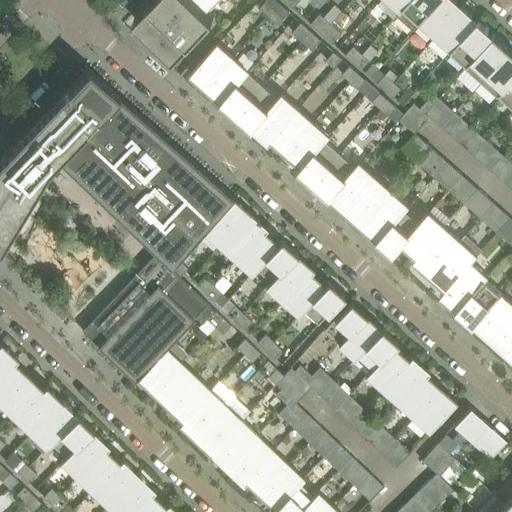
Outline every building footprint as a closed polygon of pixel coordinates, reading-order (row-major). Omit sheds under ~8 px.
[(174,57),(214,16),(207,9),(197,0),(151,0),(134,18),(174,57)] [(215,0),(197,0),(207,9),(215,0)] [(280,3),(276,0),(266,0),(260,8),(269,16),(280,3)] [(391,0),(401,9),(409,0),(391,0)] [(419,21),(438,0),(409,0),(401,9),(397,14),(413,28),(419,21)] [(435,36),(463,5),(462,4),(460,6),(455,2),(456,0),(438,0),(419,21),(435,36)] [(279,24),(290,11),(280,3),(269,16),(279,24)] [(451,50),(479,19),(478,18),(476,21),(471,16),(473,14),(463,5),(435,36),(429,43),(445,58),(451,50)] [(329,11),(324,17),(331,24),(336,18),(329,11)] [(322,33),(331,24),(324,17),(320,14),(311,23),(322,33)] [(468,65),(496,34),(495,33),(492,35),(487,31),(489,28),(479,19),(451,50),(468,65)] [(311,31),(302,22),(293,32),(303,40),(311,31)] [(333,43),(342,33),(331,24),(322,33),(333,43)] [(313,49),(321,39),(311,31),(303,40),(313,49)] [(481,82),(511,48),(496,34),(468,65),(465,67),(481,82)] [(362,35),(353,44),(363,52),(371,43),(362,35)] [(206,87),(234,56),(218,42),(191,73),(206,87)] [(354,62),(362,53),(354,46),(346,55),(354,62)] [(497,96),(500,94),(511,79),(511,48),(481,82),(497,96)] [(334,68),(343,58),(335,51),(326,61),(334,68)] [(362,69),(370,60),(362,53),(354,62),(362,69)] [(248,71),(249,70),(234,56),(206,87),(222,101),(248,71)] [(358,72),(350,65),(341,74),(349,81),(358,72)] [(166,346),(208,303),(169,267),(177,258),(202,230),(233,196),(88,67),(8,151),(40,182),(47,170),(58,159),(93,193),(97,188),(107,197),(103,201),(160,257),(154,263),(149,258),(89,322),(81,329),(134,379),(137,376),(166,346)] [(263,85),(248,71),(222,101),(237,114),(263,85)] [(358,89),(366,79),(358,72),(349,81),(358,89)] [(402,73),(395,81),(401,88),(404,90),(408,85),(408,78),(402,73)] [(395,81),(386,74),(378,84),(386,91),(395,81)] [(511,104),(511,79),(500,94),(511,104)] [(393,97),(401,88),(395,81),(386,91),(393,97)] [(252,128),(279,98),(263,85),(237,114),(252,128)] [(388,99),(380,92),(372,101),(380,108),(388,99)] [(402,105),(410,97),(405,92),(397,101),(402,105)] [(268,142),(299,107),(283,93),(279,98),(252,128),(253,129),(256,126),(261,131),(259,133),(268,142)] [(434,93),(420,107),(426,112),(439,97),(434,93)] [(439,97),(426,112),(430,116),(432,117),(445,102),(439,97)] [(396,106),(397,106),(388,99),(380,108),(376,113),(383,121),(396,106)] [(416,132),(430,116),(426,112),(420,107),(414,102),(399,118),(416,132)] [(287,152),(314,121),(299,107),(268,142),(269,143),(272,139),(287,152)] [(448,131),(461,116),(455,111),(442,126),(448,131)] [(299,169),(325,139),(330,134),(314,121),(287,152),(301,165),(298,168),(299,169)] [(464,146),(477,130),(471,125),(458,140),(464,146)] [(314,183),(341,153),(325,139),(299,169),(314,183)] [(480,160),(493,145),(487,139),(474,155),(480,160)] [(418,162),(431,146),(425,141),(412,156),(418,162)] [(0,248),(37,187),(40,182),(8,151),(4,155),(0,159),(0,248)] [(330,196),(356,166),(341,153),(314,183),(330,196)] [(496,174),(510,159),(504,154),(490,169),(496,174)] [(434,176),(448,161),(442,155),(428,171),(434,176)] [(346,210),(376,176),(360,161),(356,166),(330,196),(346,210)] [(449,189),(463,174),(457,169),(443,184),(449,189)] [(362,225),(393,190),(376,176),(346,210),(362,225)] [(465,203),(478,188),(472,182),(459,198),(465,203)] [(378,239),(404,209),(409,204),(393,190),(362,225),(378,239)] [(218,244),(249,210),(233,196),(202,230),(218,244)] [(481,217),(495,202),(489,197),(475,212),(481,217)] [(393,253),(420,223),(404,209),(378,239),(393,253)] [(234,259),(265,224),(263,226),(257,222),(259,219),(249,210),(218,244),(234,259)] [(497,232),(511,217),(505,211),(491,226),(497,232)] [(415,260),(446,226),(430,212),(420,223),(393,253),(394,253),(403,243),(417,255),(414,259),(415,260)] [(255,268),(281,238),(280,238),(277,241),(263,229),(266,225),(265,224),(234,259),(251,273),(255,268)] [(431,274),(462,240),(446,226),(415,260),(431,274)] [(489,255),(503,239),(496,233),(482,249),(489,255)] [(270,281),(296,252),(281,238),(255,268),(270,281)] [(441,295),(472,260),(477,254),(462,240),(431,274),(446,288),(440,294),(441,295)] [(282,300),(312,266),(296,252),(270,281),(266,286),(282,300)] [(457,309),(485,277),(488,274),(472,260),(441,295),(457,309)] [(297,314),(302,309),(328,280),(327,279),(324,283),(310,270),(313,267),(312,266),(282,300),(297,314)] [(206,292),(213,285),(205,277),(198,285),(206,292)] [(474,323),(501,292),(485,277),(457,309),(458,310),(461,307),(466,312),(464,314),(474,323)] [(318,323),(344,294),(328,280),(302,309),(318,323)] [(214,300),(221,292),(213,285),(206,292),(214,300)] [(490,338),(511,312),(511,300),(501,292),(474,323),(474,324),(477,322),(482,326),(480,329),(490,338)] [(339,342),(365,313),(350,299),(324,329),(339,342)] [(243,313),(234,305),(227,312),(236,321),(243,313)] [(214,325),(223,316),(215,309),(206,318),(214,325)] [(506,352),(511,344),(511,312),(490,338),(491,338),(493,336),(498,340),(496,343),(506,352)] [(244,329),(251,321),(243,313),(236,321),(244,329)] [(355,356),(381,327),(365,313),(339,342),(355,356)] [(222,333),(231,324),(223,316),(214,325),(222,333)] [(366,375),(394,344),(397,341),(381,327),(355,356),(370,370),(366,375)] [(273,342),(265,334),(258,342),(266,349),(273,342)] [(253,345),(245,337),(237,346),(244,353),(253,345)] [(0,373),(17,357),(0,340),(0,373)] [(281,349),(273,342),(266,349),(273,357),(281,349)] [(382,389),(412,354),(411,353),(408,357),(394,344),(366,375),(382,389)] [(252,361),(260,352),(253,345),(244,353),(252,361)] [(152,391),(181,360),(166,346),(137,376),(152,391)] [(425,372),(428,369),(427,367),(424,370),(419,365),(421,362),(412,354),(382,389),(397,403),(425,372)] [(0,402),(28,373),(14,360),(17,357),(0,373),(0,402)] [(167,405),(196,375),(181,360),(152,391),(167,405)] [(312,375),(300,364),(294,370),(306,381),(312,375)] [(312,387),(326,372),(319,366),(312,375),(306,381),(312,387)] [(283,374),(276,367),(268,376),(275,382),(275,381),(276,383),(283,374)] [(440,385),(425,372),(397,403),(413,416),(440,385)] [(0,403),(14,417),(43,387),(28,373),(0,402),(0,403)] [(179,422),(211,389),(196,375),(167,405),(181,418),(178,422),(179,422)] [(326,400),(340,385),(334,380),(320,394),(326,400)] [(30,432),(62,399),(46,384),(43,387),(14,417),(30,432)] [(428,430),(456,399),(440,385),(413,416),(428,430)] [(292,397),(281,387),(276,393),(287,403),(292,397)] [(194,437),(226,404),(211,389),(179,422),(194,437)] [(340,414),(354,399),(348,394),(335,408),(340,414)] [(283,417),(297,402),(296,401),(292,397),(287,403),(278,412),(283,417)] [(46,447),(50,442),(77,414),(77,413),(74,415),(69,411),(72,408),(62,399),(30,432),(46,447)] [(210,452),(242,418),(226,404),(194,437),(210,452)] [(472,439),(487,421),(469,405),(454,423),(472,439)] [(355,428),(369,414),(363,408),(349,423),(355,428)] [(299,432),(313,418),(307,412),(294,427),(299,432)] [(65,456),(92,428),(77,414),(50,442),(65,456)] [(226,467),(258,433),(242,418),(210,452),(211,453),(213,450),(218,455),(216,458),(226,467)] [(489,455),(505,437),(487,421),(472,439),(489,455)] [(371,443),(385,429),(379,423),(365,437),(371,443)] [(314,447),(328,432),(322,427),(308,441),(314,447)] [(76,476),(108,443),(107,442),(105,445),(100,440),(102,437),(92,428),(65,456),(60,461),(76,476)] [(241,482),(273,448),(258,433),(226,467),(227,468),(229,465),(234,470),(232,473),(241,482)] [(386,457),(400,442),(394,437),(380,451),(386,457)] [(329,461),(343,446),(337,441),(323,456),(329,461)] [(428,465),(443,447),(437,442),(421,459),(428,465)] [(91,490),(119,460),(105,447),(109,443),(108,443),(76,476),(91,490)] [(259,492),(288,462),(273,448),(241,482),(242,482),(245,479),(259,492)] [(344,475),(358,460),(352,455),(338,469),(344,475)] [(107,505),(138,472),(137,471),(135,473),(130,468),(132,466),(122,456),(119,460),(91,490),(107,505)] [(29,465),(21,458),(12,467),(20,474),(29,465)] [(271,510),(298,481),(303,476),(288,462),(259,492),(273,506),(270,509),(271,510)] [(0,478),(2,480),(9,472),(1,464),(0,464),(0,478)] [(28,482),(37,473),(29,465),(20,474),(28,482)] [(359,490),(373,475),(367,470),(353,484),(359,490)] [(453,488),(441,475),(437,471),(435,472),(431,476),(447,494),(453,488)] [(113,511),(129,511),(154,487),(153,486),(151,488),(146,484),(148,481),(138,472),(107,505),(113,511)] [(511,477),(509,475),(493,492),(504,503),(511,510),(511,477)] [(273,511),(297,511),(313,495),(298,481),(271,510),(273,511)] [(32,493),(24,485),(16,493),(25,502),(32,493)] [(50,503),(59,494),(51,487),(43,496),(50,503)] [(157,511),(169,501),(168,500),(165,504),(151,491),(155,487),(154,487),(129,511),(157,511)] [(436,505),(419,487),(413,493),(430,511),(436,505)] [(327,511),(334,506),(317,491),(313,495),(297,511),(327,511)] [(41,502),(32,493),(25,502),(33,510),(41,502)] [(58,511),(67,502),(59,494),(50,503),(58,511)] [(180,511),(169,501),(157,511),(180,511)] [(67,502),(58,511),(59,511),(71,511),(74,509),(67,502)] [(511,511),(511,510),(504,503),(496,511),(511,511)]
